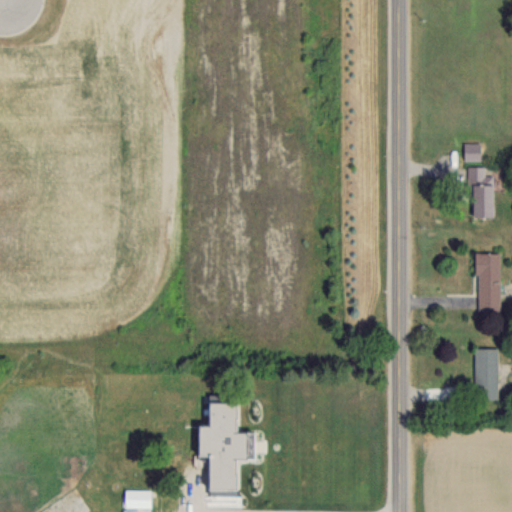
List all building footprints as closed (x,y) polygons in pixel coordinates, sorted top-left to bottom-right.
[(463,159),(479,159),(479,143),(463,143),(463,159)] [(469,217),(491,217),(491,175),(485,175),(485,166),(469,166),(469,217)] [(498,253),(475,253),(474,311),(498,311),(498,253)] [(473,348),(473,399),(496,399),(496,348),(473,348)] [(202,489),(237,490),(238,458),(251,459),(252,432),(238,431),(239,399),(203,398),(203,424),(193,424),(192,456),(203,456),(202,489)] [(149,489),(123,489),(123,506),(149,506),(149,489)]
